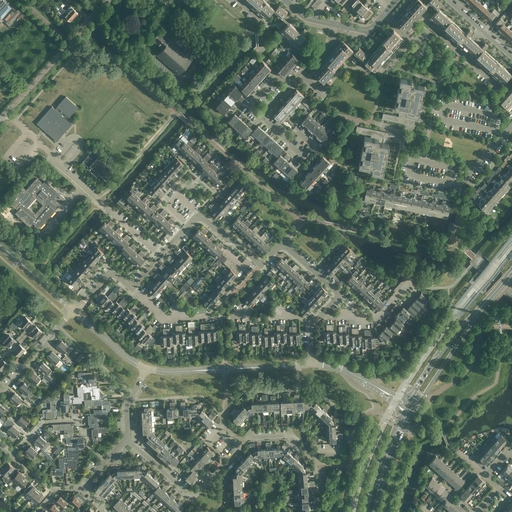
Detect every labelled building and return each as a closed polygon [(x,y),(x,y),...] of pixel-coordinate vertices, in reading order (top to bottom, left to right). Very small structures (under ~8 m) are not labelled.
[(4,0),(0,4),(0,14),(1,15),(9,5),(4,0)] [(274,9),(264,0),(251,0),(269,16),(274,9)] [(349,0),(341,10),(345,14),(347,11),(345,10),(351,4),(354,8),(355,8),(361,1),(359,0),(349,0)] [(437,0),(430,0),(428,2),(437,9),(442,4),(437,0)] [(476,0),(472,0),(469,5),(473,8),(479,2),(476,0)] [(355,8),(354,8),(353,10),(361,17),(363,15),(369,8),(361,1),(355,8)] [(420,1),(398,25),(405,31),(407,28),(411,32),(413,29),(409,26),(427,6),(420,1)] [(479,2),(473,8),(477,12),(483,5),(479,2)] [(68,13),(66,11),(65,9),(64,10),(58,5),(55,9),(61,14),(70,22),(74,17),(68,12),(68,13)] [(279,5),(274,11),(278,15),(283,9),(279,5)] [(483,5),(477,12),(481,15),(487,9),(483,5)] [(70,6),(66,11),(68,13),(68,12),(74,17),(78,13),(70,6)] [(17,8),(6,20),(10,24),(21,12),(17,8)] [(363,15),(367,19),(373,12),(369,8),(363,15)] [(287,13),(283,9),(278,15),(282,19),(287,13)] [(466,33),(452,21),(439,9),(433,15),(465,44),(471,38),(469,36),(472,32),(470,29),(466,33)] [(487,9),(481,15),(485,19),(486,17),(491,12),(487,9)] [(492,11),(491,12),(486,17),(491,21),(496,14),(492,11)] [(494,24),(496,26),(498,28),(503,23),(503,24),(505,22),(500,18),(494,24)] [(301,33),(297,29),(289,23),(284,29),(300,44),(306,37),(303,35),(307,31),(304,29),(301,33)] [(498,28),(497,30),(501,33),(507,27),(503,24),(503,23),(498,28)] [(507,27),(501,33),(505,37),(511,31),(507,27)] [(389,35),(384,41),(364,63),(371,69),(400,36),(394,30),(391,33),(387,29),(385,32),(389,35)] [(162,48),(162,49),(171,40),(170,40),(173,37),(171,35),(168,38),(161,31),(153,40),(162,48)] [(178,39),(181,36),(182,35),(178,32),(177,33),(172,38),(176,42),(178,39)] [(171,40),(162,49),(157,55),(179,75),(192,59),(171,40)] [(511,74),(493,57),(484,49),(488,45),(485,43),(481,47),(479,45),(473,51),(506,81),(511,74)] [(346,44),(317,77),(324,82),(326,80),(330,84),(332,81),(328,77),(353,50),(346,44)] [(359,48),(354,53),(362,61),(367,55),(359,48)] [(291,52),(287,57),(296,64),(299,60),(291,52)] [(287,57),(283,61),(292,69),(296,64),(287,57)] [(283,61),(280,65),(288,73),(292,69),(283,61)] [(271,69),(263,62),(259,66),(267,74),(271,69)] [(280,65),(276,70),(284,77),(288,73),(280,65)] [(267,74),(259,66),(255,70),(263,78),(267,74)] [(263,78),(255,70),(251,75),(259,82),(263,78)] [(259,82),(251,75),(247,79),(256,86),(259,82)] [(411,80),(400,78),(399,82),(401,83),(400,88),(398,88),(396,97),(398,97),(397,103),(395,102),(394,107),(400,108),(398,116),(383,113),(382,119),(413,125),(414,119),(411,119),(412,114),(418,115),(419,110),(417,110),(418,104),(420,105),(422,96),(420,96),(421,90),(423,91),(424,86),(413,84),(412,86),(410,85),(411,80)] [(256,86),(247,79),(243,83),(252,91),(256,86)] [(252,91),(243,83),(240,88),(248,95),(252,91)] [(234,85),(230,89),(239,97),(243,93),(234,85)] [(511,88),(505,97),(501,93),(498,96),(502,100),(500,102),(507,108),(511,101),(511,88)] [(230,89),(229,91),(227,94),(235,101),(239,97),(230,89)] [(305,97),(296,90),(292,94),(301,101),(305,97)] [(227,94),(225,96),(223,98),(231,105),(235,101),(227,94)] [(301,101),(292,94),(289,98),(297,106),(301,101)] [(37,124),(45,131),(57,141),(72,124),(62,115),(64,113),(69,117),(78,107),(66,97),(55,109),(52,107),(37,124)] [(223,98),(220,101),(219,102),(227,110),(231,105),(223,98)] [(297,106),(289,98),(285,102),(293,110),(297,106)] [(219,102),(215,107),(223,114),(227,110),(219,102)] [(293,110),(285,102),(281,107),(289,114),(293,110)] [(289,114),(281,107),(277,111),(285,118),(289,114)] [(285,118),(277,111),(273,115),(281,123),(285,118)] [(235,114),(227,123),(232,127),(239,118),(235,114)] [(308,114),(301,123),(305,126),(313,118),(308,114)] [(239,118),(232,127),(236,130),(244,122),(239,118)] [(313,118),(305,126),(310,130),(317,122),(313,118)] [(244,122),(236,130),(240,134),(248,126),(244,122)] [(317,122),(310,130),(314,134),(321,126),(317,122)] [(248,126),(240,134),(245,138),(252,130),(248,126)] [(258,126),(250,134),(255,138),(262,130),(258,126)] [(321,126),(314,134),(318,138),(326,130),(321,126)] [(361,155),(363,155),(362,161),(359,160),(358,165),(370,167),(370,165),(372,165),(371,170),(383,173),(384,168),(381,168),(383,162),(385,163),(387,154),(384,154),(386,148),(388,149),(389,144),(383,143),(384,138),(387,138),(388,132),(359,126),(357,126),(356,132),(371,135),(370,137),(364,136),(363,140),(366,141),(365,146),(362,146),(361,155)] [(262,130),(255,138),(259,142),(267,133),(262,130)] [(326,130),(318,138),(322,142),(330,133),(326,130)] [(267,133),(259,142),(263,146),(271,137),(267,133)] [(330,133),(322,142),(327,146),(334,137),(330,133)] [(174,147),(176,149),(177,151),(178,151),(179,151),(180,149),(183,152),(193,141),(192,140),(195,138),(193,136),(187,144),(185,142),(182,144),(179,141),(174,147)] [(271,137),(263,146),(268,149),(275,141),(271,137)] [(193,141),(183,152),(186,154),(184,156),(186,157),(193,149),(191,147),(195,143),(193,141)] [(275,141),(268,149),(272,153),(279,145),(275,141)] [(193,149),(186,157),(187,158),(188,156),(191,159),(200,149),(202,146),(200,145),(195,151),(193,149)] [(279,145),(272,153),(276,157),(284,149),(279,145)] [(100,154),(95,150),(94,149),(82,162),(88,167),(87,168),(97,177),(99,174),(106,180),(114,170),(98,156),(100,154)] [(200,149),(191,159),(194,161),(190,165),(192,167),(194,164),(201,156),(199,154),(202,151),(200,149)] [(201,156),(194,164),(195,166),(197,164),(199,166),(210,154),(208,153),(203,158),(201,156)] [(210,154),(199,166),(202,169),(199,172),(200,173),(209,163),(207,162),(212,156),(210,154)] [(280,155),(273,163),(277,167),(285,159),(280,155)] [(328,161),(323,156),(319,160),(327,168),(332,162),(329,159),(328,161)] [(176,157),(172,161),(184,172),(186,170),(182,166),(184,164),(176,157)] [(285,159),(277,167),(281,171),(289,163),(285,159)] [(327,168),(319,160),(315,165),(323,172),(327,168)] [(184,172),(172,161),(171,161),(168,165),(176,172),(178,170),(182,173),(184,172)] [(209,163),(200,173),(202,174),(203,173),(206,175),(215,165),(213,163),(210,167),(208,165),(209,164),(209,163)] [(289,163),(281,171),(286,175),(293,167),(289,163)] [(175,174),(176,172),(168,165),(164,169),(167,171),(177,180),(178,178),(175,174)] [(215,165),(206,175),(208,177),(207,179),(208,180),(216,172),(214,170),(217,167),(215,165)] [(323,172),(315,165),(311,169),(319,176),(323,172)] [(293,167),(286,175),(290,179),(298,171),(293,167)] [(319,176),(311,169),(307,173),(316,180),(319,176)] [(216,172),(208,180),(209,182),(211,180),(214,182),(223,172),(221,170),(218,174),(216,172)] [(221,177),(225,174),(227,171),(225,170),(223,172),(214,182),(217,184),(215,186),(216,188),(218,186),(224,179),(221,177)] [(167,171),(163,175),(169,180),(171,178),(175,181),(177,180),(167,171)] [(511,177),(507,172),(500,180),(508,188),(511,182),(511,177)] [(316,180),(307,173),(303,177),(312,185),(316,180)] [(163,175),(159,179),(169,188),(171,186),(167,182),(169,180),(163,175)] [(312,185),(303,177),(299,182),(308,189),(312,185)] [(30,193),(22,202),(16,196),(10,203),(18,210),(15,213),(30,227),(33,223),(39,228),(55,210),(54,209),(62,201),(63,201),(65,199),(60,194),(59,195),(56,192),(57,191),(45,180),(42,183),(37,178),(26,190),(30,193)] [(159,179),(156,183),(162,188),(164,186),(168,190),(169,188),(159,179)] [(235,180),(234,181),(244,190),(247,186),(241,181),(239,183),(235,180)] [(500,180),(493,188),(501,195),(508,188),(500,180)] [(244,190),(234,181),(232,183),(235,187),(234,189),(240,194),(244,190)] [(156,183),(153,186),(151,184),(151,185),(162,196),(164,194),(160,190),(162,188),(156,183)] [(162,196),(151,185),(150,186),(151,188),(148,191),(155,196),(157,194),(160,198),(162,196)] [(239,201),(226,189),(225,188),(224,189),(225,190),(225,191),(228,195),(226,197),(235,204),(239,201)] [(240,194),(234,189),(232,191),(228,188),(226,189),(236,198),(240,194)] [(366,189),(363,188),(361,199),(364,199),(364,201),(374,203),(377,191),(366,189)] [(493,188),(485,196),(494,203),(501,195),(493,188)] [(134,194),(132,192),(130,190),(129,192),(130,193),(126,198),(130,202),(139,192),(137,190),(134,194)] [(139,192),(130,202),(134,205),(140,199),(138,197),(143,192),(141,190),(139,192)] [(387,193),(377,191),(374,203),(384,206),(387,193)] [(397,195),(387,193),(384,206),(395,208),(397,195)] [(142,201),(140,199),(134,205),(138,209),(147,199),(148,197),(147,195),(142,201)] [(229,207),(219,197),(219,198),(216,195),(215,197),(217,199),(221,203),(219,205),(227,212),(228,211),(226,210),(229,207)] [(406,197),(397,195),(395,208),(405,210),(408,198),(406,197)] [(235,204),(226,197),(224,199),(221,196),(219,197),(229,207),(231,208),(235,204)] [(485,196),(478,204),(486,211),(494,203),(485,196)] [(418,200),(408,198),(405,210),(416,212),(418,200)] [(147,199),(138,209),(142,212),(148,206),(146,204),(149,200),(147,199)] [(429,202),(418,200),(416,212),(426,214),(429,202)] [(240,208),(243,211),(250,204),(247,201),(240,208)] [(439,204),(429,202),(426,214),(436,217),(439,204)] [(150,208),(148,206),(142,212),(146,216),(155,206),(153,204),(150,208)] [(228,213),(219,205),(217,207),(214,204),(212,206),(222,215),(224,217),(228,213)] [(449,206),(439,204),(436,217),(447,219),(449,206)] [(155,206),(146,216),(150,220),(156,213),(154,211),(159,206),(157,205),(155,206)] [(222,215),(212,206),(210,208),(214,211),(212,213),(218,219),(222,215)] [(160,214),(157,212),(156,213),(150,220),(151,220),(152,218),(156,222),(165,212),(165,211),(164,209),(163,210),(160,214)] [(165,212),(156,222),(160,225),(165,219),(163,217),(167,213),(165,212)] [(233,228),(234,230),(241,221),(239,219),(244,214),(242,212),(232,224),(234,227),(233,228)] [(168,221),(165,219),(160,225),(164,229),(173,219),(171,217),(168,221)] [(173,219),(164,229),(168,233),(174,226),(171,224),(175,221),(173,219)] [(241,221),(234,230),(235,231),(237,229),(240,231),(249,221),(247,219),(243,223),(241,221)] [(99,228),(102,231),(100,233),(101,234),(103,232),(112,222),(110,220),(107,224),(105,222),(99,228)] [(249,221),(240,231),(242,234),(241,236),(242,237),(249,229),(247,227),(251,223),(249,221)] [(112,222),(103,232),(107,235),(113,229),(111,227),(114,223),(112,222)] [(249,229),(242,237),(243,238),(245,236),(248,238),(257,228),(258,227),(256,225),(255,227),(252,230),(249,229)] [(115,231),(113,229),(107,235),(111,239),(120,229),(118,227),(115,231)] [(198,229),(193,236),(197,239),(206,229),(204,228),(201,231),(198,229)] [(257,228),(248,238),(250,241),(249,243),(250,244),(257,236),(255,234),(259,230),(257,228)] [(120,229),(111,239),(115,243),(121,236),(119,234),(122,231),(120,229)] [(206,229),(197,239),(201,243),(207,237),(205,235),(208,231),(206,229)] [(257,236),(250,244),(251,245),(253,243),(256,246),(265,236),(265,235),(267,233),(265,232),(260,238),(257,236)] [(123,238),(121,236),(115,243),(119,246),(128,236),(126,234),(123,238)] [(265,236),(256,246),(258,248),(257,250),(258,251),(265,243),(263,241),(267,237),(268,236),(266,234),(265,236),(265,235),(265,236)] [(207,237),(201,243),(205,247),(214,237),(212,235),(209,238),(207,237)] [(128,236),(119,246),(123,250),(129,243),(127,242),(130,238),(128,236)] [(214,237),(205,247),(209,250),(215,244),(213,242),(216,238),(214,237)] [(265,243),(258,251),(259,252),(261,250),(264,253),(273,243),(271,241),(268,245),(265,243)] [(215,244),(209,250),(213,254),(222,244),(220,242),(217,246),(215,244)] [(129,243),(123,250),(122,251),(126,255),(135,245),(133,243),(130,247),(128,245),(129,243)] [(222,244),(213,254),(217,258),(223,251),(221,249),(224,246),(222,244)] [(135,245),(126,255),(130,258),(136,252),(134,250),(137,247),(135,245)] [(342,247),(341,248),(349,256),(351,254),(355,257),(357,255),(347,246),(344,249),(342,247)] [(98,248),(94,252),(104,261),(106,259),(102,255),(104,253),(98,248)] [(349,256),(341,248),(340,250),(342,251),(339,254),(351,265),(353,263),(351,261),(348,258),(349,256)] [(138,254),(136,252),(130,258),(134,262),(143,252),(141,250),(138,254)] [(181,250),(179,252),(189,261),(192,257),(186,252),(184,254),(181,250)] [(94,252),(90,256),(97,261),(99,259),(102,263),(104,261),(94,252)] [(143,252),(134,262),(138,266),(144,259),(142,257),(145,254),(143,252)] [(189,261),(179,252),(177,254),(181,257),(179,260),(185,265),(189,261)] [(351,265),(339,254),(337,257),(335,255),(334,256),(342,264),(344,262),(348,265),(350,266),(351,265)] [(185,265),(179,260),(177,262),(173,258),(174,258),(170,255),(168,257),(172,260),(181,269),(185,265)] [(90,256),(87,260),(97,269),(98,267),(95,263),(97,261),(90,256)] [(342,264),(334,256),(333,258),(335,259),(332,262),(342,271),(345,273),(346,271),(344,269),(340,266),(342,264)] [(281,258),(272,268),(274,270),(278,266),(280,268),(287,260),(286,259),(284,261),(281,258)] [(87,260),(83,264),(89,269),(91,267),(95,271),(97,269),(87,260)] [(181,269),(172,260),(170,262),(174,266),(172,267),(170,266),(177,272),(178,273),(181,269)] [(287,260),(280,268),(282,270),(278,274),(280,275),(289,265),(287,263),(288,261),(287,260)] [(342,271),(332,262),(330,265),(328,263),(327,264),(335,272),(337,270),(341,273),(342,271)] [(83,264),(79,268),(90,277),(91,275),(88,271),(89,269),(83,264)] [(335,272),(327,264),(325,266),(327,267),(325,270),(335,279),(337,277),(333,274),(335,272)] [(177,272),(170,266),(168,268),(165,265),(163,267),(173,276),(177,272)] [(288,275),(295,267),(294,266),(292,268),(289,265),(280,275),(284,279),(288,275)] [(173,276),(163,267),(161,269),(165,272),(163,274),(169,280),(173,276)] [(295,267),(288,275),(290,277),(286,281),(288,283),(297,273),(295,270),(296,268),(295,267)] [(79,268),(76,272),(82,277),(84,275),(88,279),(90,277),(79,268)] [(225,268),(223,270),(233,279),(236,276),(237,278),(239,276),(237,275),(235,273),(232,271),(230,269),(229,271),(225,268)] [(233,279),(223,270),(221,272),(225,275),(223,277),(231,284),(233,283),(231,281),(233,279)] [(355,271),(346,281),(349,283),(347,285),(349,286),(356,278),(354,276),(357,273),(355,271)] [(76,272),(72,276),(82,285),(84,283),(80,280),(82,277),(76,272)] [(169,280),(163,274),(161,276),(157,273),(156,275),(166,284),(169,280)] [(297,273),(288,283),(290,284),(294,281),(296,282),(303,274),(302,273),(300,275),(297,273)] [(303,274),(296,282),(298,284),(295,288),(297,290),(306,280),(303,277),(304,275),(303,274)] [(166,284),(156,275),(154,277),(158,280),(156,282),(162,288),(166,284)] [(275,284),(266,276),(264,278),(261,275),(259,277),(269,286),(271,288),(275,284)] [(66,277),(63,281),(68,286),(72,283),(75,286),(77,283),(81,287),(82,285),(72,276),(69,280),(66,277)] [(218,276),(216,278),(226,287),(228,284),(230,286),(231,284),(223,277),(221,279),(218,276)] [(356,278),(349,286),(350,287),(352,286),(354,288),(363,278),(362,276),(358,280),(356,278)] [(363,278),(354,288),(357,291),(356,292),(357,294),(364,285),(362,283),(367,278),(365,276),(363,278)] [(269,286),(259,277),(257,279),(261,282),(259,284),(265,290),(269,286)] [(226,287),(216,278),(214,280),(218,283),(216,285),(226,294),(227,293),(223,290),(226,287)] [(162,288),(156,282),(154,284),(150,281),(149,283),(159,292),(162,288)] [(226,294),(216,285),(217,286),(216,288),(212,285),(209,283),(208,282),(207,283),(208,284),(207,284),(220,296),(223,293),(225,295),(226,294)] [(364,285),(357,294),(358,295),(360,293),(363,295),(372,285),(371,285),(373,284),(371,282),(366,287),(364,285)] [(159,292),(149,283),(147,285),(150,288),(149,290),(155,296),(159,292)] [(265,290),(259,284),(257,286),(253,283),(252,285),(262,294),(265,290)] [(328,292),(318,283),(316,285),(317,286),(316,288),(318,290),(326,298),(327,296),(325,295),(328,292)] [(220,296),(207,284),(208,286),(210,287),(208,289),(212,292),(210,294),(219,302),(220,301),(218,299),(220,296)] [(262,294),(252,285),(250,287),(254,290),(252,292),(258,298),(260,300),(264,296),(262,294)] [(372,285),(363,295),(365,298),(364,300),(365,301),(372,293),(370,291),(374,287),(372,285)] [(468,288),(459,299),(460,300),(470,289),(468,288)] [(312,289),(311,291),(320,300),(323,297),(325,299),(326,298),(318,290),(316,292),(312,289)] [(108,297),(101,291),(96,297),(100,300),(99,301),(101,303),(101,305),(103,307),(115,293),(112,291),(108,297)] [(258,298),(252,292),(250,294),(246,291),(245,293),(255,302),(258,298)] [(320,300),(311,291),(309,293),(312,296),(310,298),(319,306),(320,304),(318,303),(320,300)] [(372,293),(365,301),(366,302),(368,300),(371,303),(380,292),(378,291),(374,295),(372,293)] [(380,292),(371,303),(373,305),(372,307),(373,308),(380,300),(378,298),(382,294),(380,292)] [(115,293),(103,307),(105,309),(106,308),(109,310),(116,301),(114,303),(112,301),(117,295),(115,293)] [(219,302),(210,294),(208,296),(205,293),(203,295),(213,304),(215,302),(217,303),(219,302)] [(255,302),(245,293),(243,295),(246,298),(244,301),(251,306),(255,302)] [(426,297),(421,293),(417,297),(424,303),(428,299),(426,297)] [(213,304),(203,295),(201,297),(205,300),(203,303),(209,308),(211,310),(212,309),(211,307),(213,304)] [(305,297),(305,298),(303,295),(301,297),(303,299),(313,308),(316,305),(318,307),(319,306),(310,298),(309,300),(305,297)] [(424,303),(417,297),(414,301),(420,307),(424,303)] [(116,301),(109,310),(110,308),(112,310),(111,311),(114,313),(126,300),(124,298),(119,303),(116,301)] [(380,300),(373,308),(374,309),(376,307),(379,310),(388,300),(386,298),(382,302),(380,300)] [(313,308),(303,299),(302,301),(305,304),(303,306),(313,315),(314,314),(311,311),(313,308)] [(126,300),(114,313),(116,315),(117,314),(120,316),(127,308),(125,309),(123,308),(128,302),(126,300)] [(420,307),(414,301),(410,305),(417,311),(420,307)] [(127,308),(120,316),(120,317),(121,315),(123,317),(123,318),(125,320),(137,307),(135,304),(130,310),(127,308)] [(301,308),(298,305),(297,304),(295,306),(306,316),(308,313),(312,316),(313,315),(303,306),(301,308)] [(406,310),(403,307),(401,309),(396,304),(394,307),(407,319),(409,316),(408,315),(410,313),(406,310)] [(417,311),(410,305),(406,310),(410,313),(413,315),(417,311)] [(137,307),(125,320),(127,322),(128,321),(130,323),(129,325),(137,316),(134,314),(139,309),(137,307)] [(407,319),(394,307),(391,309),(397,314),(395,316),(403,324),(404,324),(402,322),(404,320),(405,321),(407,319)] [(137,316),(129,325),(131,327),(130,328),(133,330),(145,317),(142,315),(137,320),(135,318),(137,316)] [(403,324),(395,316),(397,318),(395,320),(389,315),(387,318),(400,330),(402,327),(401,326),(403,324)] [(25,329),(32,322),(26,317),(19,324),(25,329)] [(145,317),(133,330),(135,332),(136,331),(138,333),(137,335),(145,327),(142,324),(147,319),(145,317)] [(400,330),(387,318),(385,320),(390,325),(388,327),(386,326),(395,334),(397,331),(398,332),(400,330)] [(207,324),(204,324),(205,342),(208,341),(208,340),(211,340),(211,339),(216,338),(215,323),(211,323),(212,331),(207,331),(207,324)] [(395,334),(386,326),(384,328),(379,323),(377,326),(390,337),(392,335),(391,334),(393,332),(395,334)] [(239,332),(231,332),(231,340),(236,340),(236,341),(240,341),(240,342),(243,342),(242,324),(239,324),(239,332)] [(318,332),(319,340),(324,340),(324,341),(327,341),(327,342),(330,342),(329,324),(326,325),(327,332),(318,332)] [(145,327),(137,335),(139,337),(138,338),(141,340),(153,327),(150,325),(145,330),(143,328),(145,327)] [(36,338),(42,331),(36,326),(30,333),(36,338)] [(390,337),(377,326),(374,328),(380,333),(378,335),(379,336),(377,338),(380,344),(384,340),(385,341),(387,339),(388,340),(390,337)] [(153,327),(141,340),(143,343),(144,341),(146,344),(147,343),(149,344),(155,344),(155,339),(154,339),(150,335),(155,329),(153,327)] [(160,338),(155,339),(155,344),(161,344),(161,345),(164,345),(164,346),(167,346),(166,328),(163,328),(163,336),(160,336),(160,338)] [(371,330),(368,330),(368,348),(372,348),(372,346),(375,346),(375,345),(380,344),(377,338),(374,338),(374,337),(371,337),(371,330)] [(9,347),(15,340),(9,335),(3,342),(9,347)] [(64,354),(69,348),(62,341),(56,347),(64,354)] [(19,357),(26,350),(20,344),(13,351),(19,357)] [(55,364),(60,359),(52,351),(47,357),(55,364)] [(66,365),(67,364),(69,366),(71,365),(68,362),(69,362),(64,357),(61,360),(66,365)] [(0,369),(2,371),(8,364),(2,359),(0,361),(0,369)] [(38,368),(45,374),(43,376),(44,377),(50,383),(53,379),(49,375),(49,374),(52,370),(50,368),(43,362),(38,368)] [(36,385),(41,379),(34,372),(28,378),(36,385)] [(87,382),(87,386),(94,386),(94,382),(95,382),(94,374),(92,374),(92,372),(78,373),(78,379),(86,378),(88,378),(88,382),(87,382)] [(26,395),(31,389),(24,383),(19,389),(26,395)] [(74,395),(69,395),(70,403),(73,402),(73,403),(82,403),(82,400),(83,400),(83,392),(83,386),(77,387),(77,395),(78,395),(78,397),(74,397),(74,395)] [(97,386),(94,386),(87,386),(83,386),(83,392),(90,392),(91,395),(91,399),(91,400),(105,399),(105,395),(100,396),(99,387),(97,387),(97,386)] [(17,405),(22,400),(15,393),(10,399),(17,405)] [(60,402),(56,402),(56,410),(59,410),(59,411),(68,410),(68,408),(70,408),(70,403),(69,395),(69,394),(64,394),(64,402),(65,404),(60,404),(60,402)] [(305,400),(302,400),(303,410),(309,409),(311,403),(308,401),(308,398),(305,398),(305,400)] [(42,410),(43,413),(41,413),(41,415),(43,415),(43,417),(46,417),(46,418),(55,417),(55,415),(57,415),(56,410),(56,402),(56,401),(55,399),(52,400),(52,401),(50,401),(50,409),(51,409),(51,411),(47,411),(47,409),(42,410)] [(107,399),(105,399),(99,399),(93,399),(91,400),(90,400),(85,400),(85,405),(90,405),(94,405),(102,405),(102,404),(104,404),(104,408),(102,408),(102,413),(108,413),(110,412),(110,409),(110,400),(108,401),(107,399)] [(251,404),(248,406),(251,412),(257,412),(257,403),(254,403),(254,400),(251,401),(251,404)] [(315,404),(311,403),(309,409),(314,413),(320,407),(317,405),(319,403),(317,401),(315,404)] [(4,403),(2,405),(0,403),(0,413),(1,415),(6,409),(7,410),(9,408),(4,403)] [(320,407),(314,413),(317,417),(328,405),(326,404),(322,409),(320,407)] [(191,407),(188,408),(189,417),(195,417),(197,410),(194,409),(194,405),(191,405),(191,407)] [(242,409),(240,411),(247,417),(251,412),(248,406),(245,407),(242,405),(240,407),(242,409)] [(328,405),(317,417),(321,421),(328,414),(325,412),(330,407),(328,405)] [(142,414),(142,417),(151,416),(151,408),(148,408),(148,411),(139,411),(139,414),(142,414)] [(201,411),(197,410),(195,417),(200,421),(206,414),(203,412),(205,410),(203,408),(201,411)] [(247,417),(240,411),(238,413),(234,409),(232,411),(244,421),(247,417)] [(206,414),(200,421),(204,424),(214,413),(212,411),(208,416),(206,414)] [(244,421),(232,411),(231,412),(235,417),(233,419),(240,425),(244,421)] [(89,427),(94,427),(99,427),(98,423),(97,423),(97,419),(108,418),(108,413),(102,413),(90,414),(90,415),(88,415),(88,424),(89,424),(89,427)] [(214,413),(204,424),(208,428),(214,421),(212,419),(216,414),(214,413)] [(328,414),(321,421),(326,425),(332,422),(331,419),(334,416),(332,414),(330,416),(328,414)] [(24,427),(29,422),(22,415),(17,421),(24,427)] [(15,438),(20,432),(11,424),(7,420),(5,422),(8,425),(7,426),(9,428),(7,431),(15,438)] [(332,422),(326,425),(326,431),(336,430),(335,427),(338,427),(338,425),(334,425),(332,422)] [(63,438),(67,437),(73,437),(73,434),(73,425),(70,425),(70,423),(53,424),(53,430),(64,429),(65,434),(63,434),(63,438)] [(99,427),(94,427),(94,429),(91,429),(92,438),(93,438),(93,441),(101,441),(100,436),(98,436),(98,432),(100,432),(108,432),(108,426),(99,427)] [(152,427),(143,427),(143,430),(140,430),(140,433),(144,433),(146,436),(152,433),(152,427)] [(41,435),(46,440),(50,435),(46,430),(41,435)] [(152,433),(146,436),(147,439),(145,442),(147,444),(148,442),(151,444),(157,437),(152,433)] [(500,435),(497,439),(505,445),(507,443),(508,444),(510,442),(500,434),(499,434),(500,435)] [(42,448),(43,449),(44,450),(50,445),(50,443),(48,442),(47,442),(40,436),(35,442),(42,448)] [(505,445),(497,439),(495,436),(492,440),(490,438),(490,439),(502,450),(504,449),(503,448),(505,445)] [(81,437),(73,437),(67,437),(67,443),(75,443),(75,442),(77,442),(78,446),(76,446),(76,451),(78,451),(83,450),(83,447),(84,447),(84,438),(81,438),(81,437)] [(157,437),(151,444),(153,446),(151,448),(153,450),(161,441),(157,437)] [(502,450),(490,439),(489,440),(491,441),(488,444),(498,453),(500,451),(501,452),(502,450)] [(161,441),(153,450),(155,451),(157,449),(159,451),(163,446),(163,447),(165,445),(161,441)] [(498,453),(488,444),(485,448),(483,446),(482,447),(495,458),(496,457),(495,456),(498,453)] [(277,448),(274,448),(274,457),(280,457),(283,450),(280,449),(279,445),(277,445),(277,448)] [(32,458),(38,452),(31,446),(25,452),(32,458)] [(159,451),(157,453),(159,455),(157,457),(159,459),(167,450),(163,447),(163,446),(159,451)] [(258,451),(254,452),(257,458),(264,458),(263,449),(260,449),(260,446),(257,447),(258,451)] [(207,447),(203,451),(210,457),(212,455),(214,457),(216,455),(207,447)] [(495,458),(482,447),(482,448),(483,449),(480,452),(490,461),(493,459),(494,460),(495,458)] [(286,452),(283,450),(280,457),(285,461),(291,454),(289,453),(291,451),(289,449),(286,452)] [(167,450),(159,459),(161,460),(163,458),(165,461),(171,454),(167,450)] [(69,459),(64,459),(65,467),(68,467),(68,468),(77,467),(77,465),(79,465),(78,451),(76,451),(72,451),(73,459),(73,461),(69,461),(69,459)] [(203,451),(199,455),(208,463),(210,461),(208,459),(210,457),(203,451)] [(248,455),(247,457),(253,463),(257,458),(254,452),(251,454),(248,451),(247,453),(248,455)] [(291,454),(285,461),(289,465),(300,453),(298,452),(294,456),(291,454)] [(490,461),(480,452),(477,456),(476,454),(475,455),(488,467),(489,465),(488,464),(490,461)] [(300,453),(289,465),(293,469),(299,462),(297,460),(301,455),(300,453)] [(171,454),(165,461),(167,463),(165,464),(167,466),(175,457),(171,454)] [(199,455),(196,459),(203,465),(205,463),(207,465),(208,463),(199,455)] [(253,463),(247,457),(245,459),(240,455),(238,457),(250,467),(253,463)] [(429,463),(430,464),(432,466),(430,467),(432,469),(441,458),(440,458),(439,459),(436,456),(429,463)] [(175,457),(167,466),(169,468),(171,466),(173,468),(179,461),(175,457)] [(250,467),(238,457),(237,458),(241,463),(239,465),(246,471),(250,467)] [(65,472),(65,467),(64,459),(64,458),(59,458),(59,466),(60,466),(60,468),(56,468),(56,466),(51,467),(51,474),(55,474),(55,475),(63,474),(63,472),(65,472)] [(441,458),(432,469),(433,470),(435,468),(437,470),(444,463),(441,460),(441,459),(441,458)] [(196,459),(192,463),(201,471),(203,469),(201,467),(203,465),(196,459)] [(299,462),(293,469),(298,473),(304,470),(303,467),(305,464),(303,462),(302,464),(299,462)] [(3,480),(6,483),(8,485),(12,481),(10,479),(11,477),(8,475),(14,468),(8,463),(0,471),(5,475),(2,478),(4,480),(3,480)] [(192,463),(189,467),(197,475),(198,475),(196,473),(197,471),(199,473),(201,471),(192,463)] [(444,463),(437,470),(440,473),(438,475),(440,476),(449,466),(448,465),(447,466),(444,463)] [(509,463),(500,473),(501,474),(502,473),(505,475),(511,468),(510,466),(510,465),(509,463)] [(246,471),(239,465),(237,467),(235,465),(234,467),(236,470),(235,473),(242,476),(246,471)] [(136,469),(134,469),(134,478),(140,478),(142,471),(139,470),(139,466),(136,466),(136,469)] [(449,466),(440,476),(441,477),(443,475),(445,478),(452,470),(449,467),(450,466),(449,466)] [(120,467),(117,467),(112,467),(112,468),(117,479),(123,479),(123,470),(120,470),(120,467)] [(197,475),(189,467),(188,467),(190,469),(187,473),(196,481),(197,479),(195,477),(197,475)] [(108,475),(106,478),(113,484),(117,479),(112,468),(110,470),(114,473),(111,474),(108,472),(106,474),(108,475)] [(146,472),(142,471),(140,478),(145,482),(151,475),(149,473),(151,471),(149,470),(146,472)] [(304,470),(298,473),(298,479),(307,478),(307,475),(310,475),(310,472),(306,473),(304,470)] [(452,470),(445,478),(448,480),(446,482),(448,483),(457,473),(456,472),(455,473),(452,470)] [(21,488),(28,481),(22,477),(23,476),(19,472),(12,480),(21,488)] [(187,473),(183,477),(190,483),(192,481),(194,483),(196,481),(187,473)] [(242,476),(235,473),(234,477),(230,477),(230,479),(233,479),(233,482),(242,482),(242,476)] [(457,473),(448,483),(449,485),(451,483),(453,485),(460,477),(457,474),(458,473),(457,473)] [(486,482),(477,474),(476,476),(477,477),(474,479),(482,486),(485,482),(486,483),(486,482)] [(151,475),(145,482),(149,486),(157,477),(155,475),(153,477),(151,475)] [(426,485),(429,488),(436,481),(434,479),(434,478),(433,476),(424,486),(425,486),(426,485)] [(157,477),(149,486),(153,489),(159,483),(157,480),(158,478),(157,477)] [(460,477),(453,485),(456,487),(454,489),(456,490),(465,480),(464,479),(463,480),(460,477)] [(113,484),(106,478),(104,480),(102,478),(101,480),(112,490),(115,486),(113,484)] [(471,481),(470,482),(479,491),(480,490),(479,489),(482,486),(474,479),(472,482),(471,481)] [(112,490),(101,480),(99,482),(101,483),(99,486),(108,494),(112,490)] [(436,481),(429,488),(433,491),(432,492),(433,493),(441,484),(439,482),(439,483),(436,481)] [(479,491),(470,482),(468,484),(469,485),(467,487),(475,494),(477,491),(478,491),(479,491)] [(25,495),(30,499),(38,490),(34,487),(34,486),(31,484),(24,491),(27,493),(25,495)] [(441,484),(433,493),(433,494),(434,493),(438,496),(444,488),(442,486),(442,485),(441,484)] [(108,494),(99,486),(97,488),(95,486),(93,488),(104,498),(108,494)] [(159,486),(153,493),(157,497),(165,488),(163,486),(161,488),(159,486)] [(464,489),(463,490),(472,499),(473,498),(472,497),(475,494),(467,487),(465,490),(464,489)] [(165,488),(157,497),(161,500),(167,493),(165,491),(167,490),(165,488)] [(442,499),(447,494),(449,491),(447,489),(447,490),(444,488),(438,496),(436,498),(440,502),(442,499)] [(38,490),(30,499),(34,504),(37,500),(40,502),(45,496),(42,493),(42,494),(38,490)] [(472,499),(463,490),(461,492),(462,493),(460,495),(467,502),(470,499),(471,499),(472,499)] [(167,493),(161,500),(165,504),(173,495),(171,493),(169,495),(167,493)] [(82,504),(84,501),(86,499),(80,494),(76,498),(75,497),(70,501),(77,507),(81,502),(82,504)] [(173,495),(165,504),(169,507),(175,501),(173,499),(175,497),(173,495)] [(449,496),(444,501),(441,504),(442,505),(443,504),(446,507),(453,499),(450,497),(451,496),(449,495),(449,496)] [(66,506),(68,504),(60,497),(56,502),(62,507),(65,504),(66,506)] [(120,499),(113,506),(116,508),(114,510),(116,511),(124,503),(120,499)] [(453,499),(446,507),(449,510),(449,511),(458,502),(456,501),(455,502),(453,499)] [(175,501),(169,507),(173,511),(181,502),(179,501),(177,503),(175,501)] [(181,502),(173,511),(174,511),(179,511),(183,508),(181,506),(183,504),(181,502)] [(458,502),(449,511),(450,511),(451,511),(452,511),(455,511),(461,506),(458,504),(459,503),(458,502)] [(124,503),(116,511),(118,511),(119,511),(120,511),(122,511),(128,506),(124,503)]
